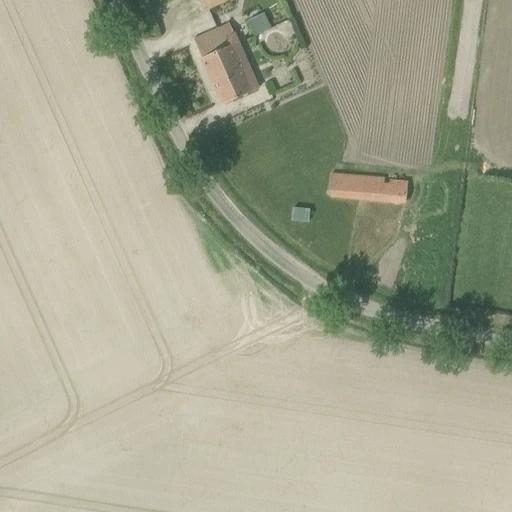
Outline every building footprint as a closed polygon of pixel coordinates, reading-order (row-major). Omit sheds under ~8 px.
[(202,0),(207,9),(226,0),(202,0)] [(511,0),(503,0),(486,175),(511,177),(511,0)] [(255,37),(273,28),(265,13),(247,22),(255,37)] [(256,90),(236,42),(229,26),(212,34),(193,42),(222,106),(256,90)] [(329,197),(405,204),(407,183),(388,181),(388,185),(382,184),(383,181),(351,178),(331,176),(329,197)]
